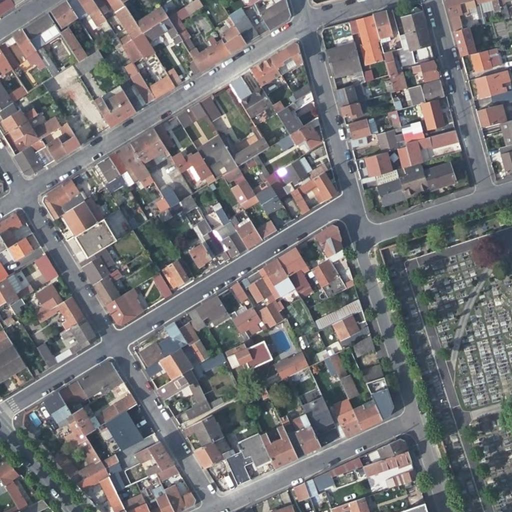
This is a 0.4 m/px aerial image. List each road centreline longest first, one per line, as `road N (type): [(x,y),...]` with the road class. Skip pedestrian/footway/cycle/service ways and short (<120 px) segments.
road 1 (residential): [(23,192),(305,23)]
road 2 (residential): [(114,342),(350,203)]
road 3 (residential): [(214,509),(410,415)]
road 4 (residential): [(482,197),(433,0)]
road 5 (residential): [(214,509),(114,342)]
road 6 (residential): [(410,415),(357,236)]
road 7 (residential): [(350,203),(305,23)]
road 8 (residential): [(114,342),(23,192)]
road 9 (residential): [(0,413),(114,342)]
road 10 (residential): [(482,197),(357,236)]
